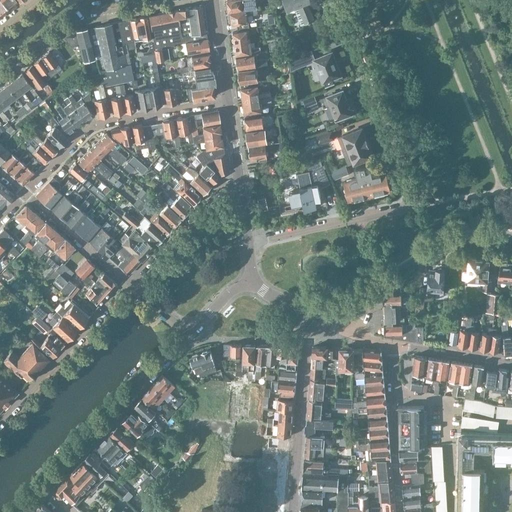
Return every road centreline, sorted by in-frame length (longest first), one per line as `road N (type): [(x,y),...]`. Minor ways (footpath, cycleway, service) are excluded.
road 1 (residential): [(248,240),(417,205),(337,0)]
road 2 (residential): [(23,194),(101,123),(227,102)]
road 3 (residential): [(0,80),(65,29),(200,0)]
road 4 (residential): [(44,490),(188,333)]
road 5 (residential): [(511,236),(454,235),(415,254),(374,292),(358,333)]
road 6 (tertiary): [(292,511),(307,320)]
road 7 (residential): [(0,420),(128,282)]
road 8 (residential): [(128,282),(214,190),(238,185)]
road 9 (residential): [(128,282),(23,194)]
road 10 (residential): [(390,347),(511,361)]
